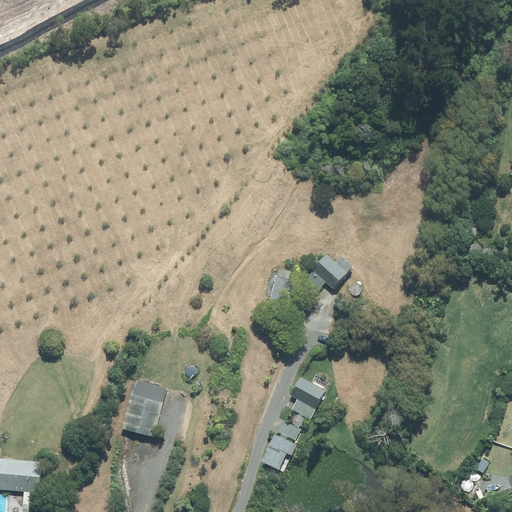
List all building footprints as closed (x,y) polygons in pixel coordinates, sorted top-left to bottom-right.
[(306,287),(299,309),(310,312),(315,294),(324,284),(332,291),(352,268),(340,257),(334,264),(325,256),(302,283),(306,287)] [(275,279),(267,309),(284,314),(293,284),(287,282),(289,273),(279,270),(276,279),(275,279)] [(363,281),(357,281),(357,285),(352,285),(352,300),(363,300),(363,281)] [(289,396),(296,400),(291,410),(302,416),(308,406),(314,410),(324,392),(299,378),(289,396)] [(135,381),(122,429),(152,437),(165,390),(135,381)] [(273,436),(261,462),(279,470),(286,455),(290,457),(295,446),(285,441),(287,438),(294,441),(299,430),(281,422),(276,433),(281,435),(279,439),(273,436)] [(338,423),(327,425),(329,439),(340,437),(338,423)] [(0,490),(37,493),(40,463),(0,460),(0,490)] [(480,460),(474,469),(482,474),(488,465),(480,460)]
